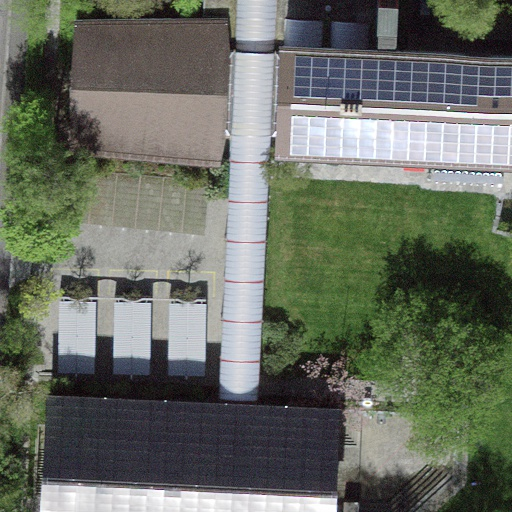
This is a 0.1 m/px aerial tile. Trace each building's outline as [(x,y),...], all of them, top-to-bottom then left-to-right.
[(398,0),(203,0),(203,10),(223,10),(222,19),(223,130),(233,130),(268,132),(281,132),(280,138),(506,149),(507,156),(511,156),(511,54),(393,48),(394,22),(397,23),(398,0)] [(74,81),(74,88),(73,139),(216,153),(223,130),(222,19),(79,24),(77,46),(74,81)] [(256,404),(268,132),(233,130),(220,402),(238,403),(256,404)] [(59,294),(58,371),(95,372),(96,296),(114,297),(113,372),(150,373),(151,298),(168,298),(167,373),(205,374),(206,297),(197,297),(194,298),(191,299),(188,299),(186,299),(183,299),(180,297),(178,296),(142,295),(140,296),(138,297),(136,298),(133,298),(130,298),(127,297),(125,296),(123,295),(87,294),(85,295),(82,296),(79,297),(76,297),(73,296),(70,295),(68,294),(59,294)] [(220,402),(49,394),(43,511),(49,511),(58,511),(331,511),(337,408),(256,404),(238,403),(220,402)]
